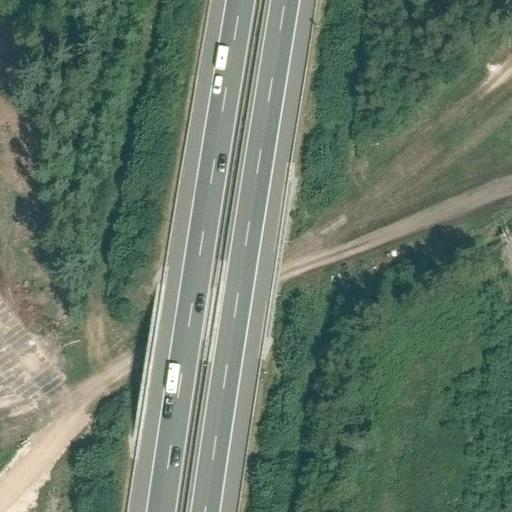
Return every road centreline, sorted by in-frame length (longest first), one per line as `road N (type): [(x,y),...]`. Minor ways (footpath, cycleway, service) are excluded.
road 1 (track): [(511,204),(298,284),(59,424),(0,488)]
road 2 (motorway): [(241,0),(161,511)]
road 3 (motorway): [(206,511),(284,0)]
